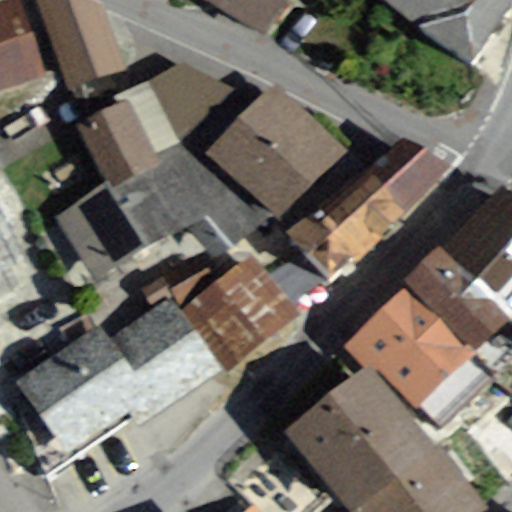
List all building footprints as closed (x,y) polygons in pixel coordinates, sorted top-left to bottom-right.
[(101,15),(59,0),(39,0),(70,94),(121,76),(101,15)] [(290,0),(195,0),(260,44),(290,0)] [(379,0),(420,35),(444,0),(379,0)] [(511,0),(444,0),(420,35),(475,76),(511,21),(511,0)] [(18,11),(0,15),(0,96),(40,85),(18,11)] [(180,72),(119,103),(125,115),(148,161),(177,146),(186,137),(227,97),(180,72)] [(340,167),(274,102),(214,162),(271,217),(281,227),(340,167)] [(125,115),(88,133),(110,180),(148,161),(125,115)] [(148,161),(110,180),(118,194),(63,224),(96,285),(152,253),(193,230),(213,262),(271,217),(214,162),(186,137),(177,146),(148,161)] [(403,152),(366,181),(403,227),(446,184),(403,152)] [(366,181),(292,240),(329,286),(403,227),(366,181)] [(511,203),(504,196),(447,262),(511,319),(511,318),(511,203)] [(0,240),(0,281),(15,274),(0,240)] [(511,319),(447,262),(413,297),(475,360),(511,319)] [(250,266),(186,315),(230,372),(294,323),(250,266)] [(475,360),(413,297),(351,356),(414,422),(475,360)] [(97,334),(23,383),(71,456),(141,410),(151,424),(218,380),(170,308),(107,350),(97,334)] [(373,380),(288,442),(340,511),(357,511),(431,458),(373,380)] [(431,458),(357,511),(478,511),(438,452),(431,458)]
